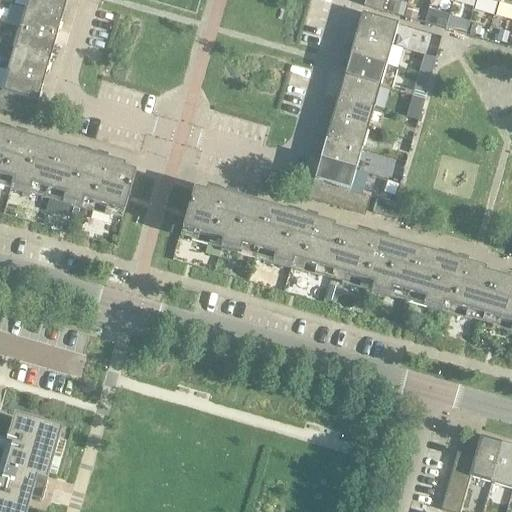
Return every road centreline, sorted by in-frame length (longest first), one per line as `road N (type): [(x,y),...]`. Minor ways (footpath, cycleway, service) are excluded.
road 1 (residential): [(85,0),(57,102),(301,173),(352,0)]
road 2 (residential): [(430,389),(0,274)]
road 3 (residential): [(397,511),(430,389)]
